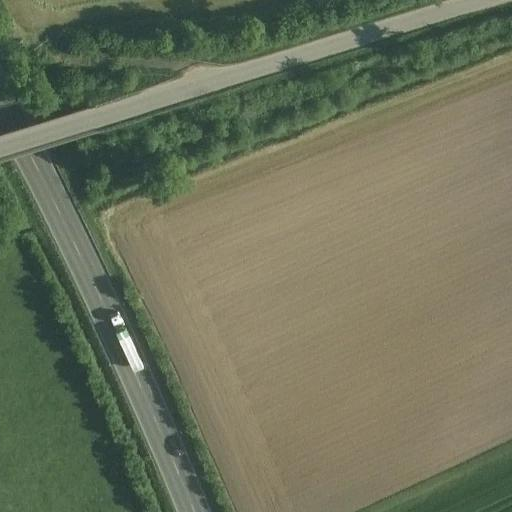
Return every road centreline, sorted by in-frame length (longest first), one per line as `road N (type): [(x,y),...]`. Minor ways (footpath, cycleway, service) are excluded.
road 1 (unclassified): [(473,0),(0,143)]
road 2 (primary): [(0,102),(193,511)]
